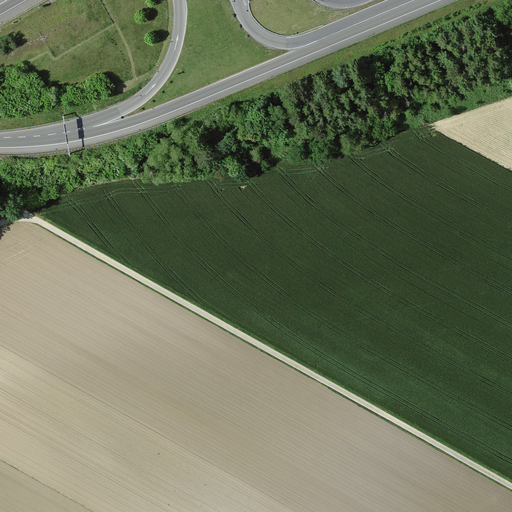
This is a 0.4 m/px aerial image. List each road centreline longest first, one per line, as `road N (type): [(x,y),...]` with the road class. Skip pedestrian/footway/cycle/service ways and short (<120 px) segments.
road 1 (track): [(511,486),(41,222),(0,224)]
road 2 (motorway): [(0,142),(125,123),(414,0)]
